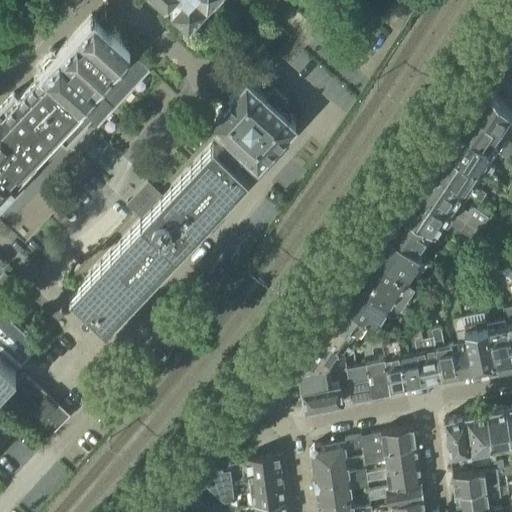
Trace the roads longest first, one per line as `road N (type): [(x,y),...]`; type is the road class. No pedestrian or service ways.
road 1 (residential): [(240,384),(478,44)]
road 2 (residential): [(240,384),(125,511)]
road 3 (residential): [(288,428),(425,398)]
